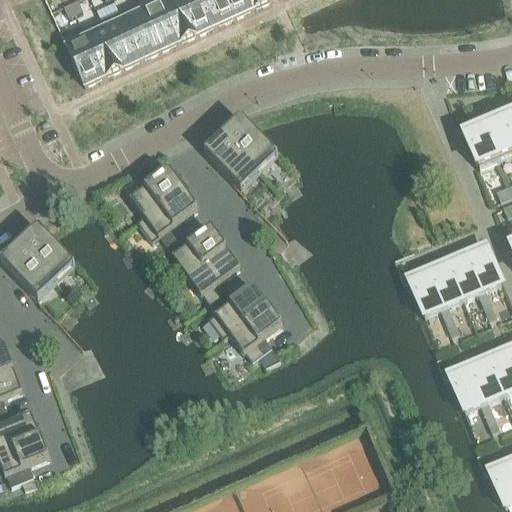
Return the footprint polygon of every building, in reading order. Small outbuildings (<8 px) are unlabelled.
[(178,0),(171,0),(159,6),(179,49),(197,41),(178,0)] [(178,0),(197,41),(216,32),(201,0),(178,0)] [(224,0),(201,0),(216,32),(235,24),(224,0)] [(224,0),(235,24),(254,15),(246,0),(224,0)] [(269,0),(246,0),(254,15),(272,7),(269,0)] [(78,6),(71,10),(76,21),(83,17),(78,6)] [(139,10),(138,10),(160,58),(179,49),(159,6),(141,14),(139,10)] [(71,10),(63,13),(68,24),(76,21),(71,10)] [(138,10),(119,19),(141,67),(160,58),(138,10)] [(119,19),(101,27),(122,75),(141,67),(119,19)] [(101,27),(82,36),(84,40),(104,84),(122,75),(101,27)] [(84,40),(65,49),(73,67),(78,79),(79,79),(85,92),(104,84),(84,40)] [(511,119),(500,125),(511,152),(511,119)] [(274,158),(255,139),(242,125),(224,142),(256,176),(274,158)] [(511,162),(511,152),(500,125),(482,132),(498,168),(511,162)] [(498,168),(482,132),(464,140),(478,173),(479,173),(480,176),(498,168)] [(256,176),(224,142),(205,160),(218,173),(237,193),(256,176)] [(138,230),(183,197),(169,177),(152,190),(144,180),(124,195),(132,205),(130,206),(144,224),(138,229),(138,230)] [(511,203),(511,202),(508,193),(496,197),(501,208),(511,203)] [(180,229),(197,216),(183,197),(138,230),(152,249),(160,244),(167,253),(187,239),(180,229)] [(511,222),(511,209),(503,214),(508,224),(511,222)] [(71,267),(52,248),(39,234),(21,251),(52,285),(71,267)] [(187,284),(226,255),(212,235),(194,248),(187,239),(167,253),(174,263),(173,264),(187,284)] [(52,285),(21,251),(2,268),(34,302),(52,285)] [(501,291),(485,252),(482,253),(473,256),(474,259),(468,262),(467,260),(465,260),(482,299),(486,297),(501,291)] [(222,287),(240,274),(226,255),(187,284),(201,303),(203,302),(210,312),(230,298),(222,287)] [(482,299),(465,260),(463,261),(455,264),(456,267),(449,270),(448,268),(447,268),(463,307),(478,301),(484,314),(492,311),(486,297),(482,299)] [(463,307),(447,268),(444,269),(436,272),(437,275),(430,278),(429,275),(428,276),(444,315),(448,313),(463,307)] [(444,315),(428,276),(425,277),(417,280),(418,283),(410,286),(411,288),(410,288),(425,323),(440,316),(446,330),(454,327),(448,313),(444,315)] [(230,342),(269,314),(254,294),(237,306),(230,298),(210,312),(217,321),(209,327),(224,347),(230,342)] [(497,325),(492,311),(484,314),(489,328),(497,325)] [(282,332),(269,314),(230,342),(244,361),(245,360),(253,370),(260,365),(267,375),(281,367),(265,345),(282,332)] [(460,340),(454,327),(446,330),(452,344),(460,340)] [(0,380),(13,375),(4,354),(0,355),(0,380)] [(511,370),(506,356),(503,357),(495,360),(496,363),(489,366),(488,363),(487,364),(503,403),(511,399),(511,370)] [(503,403),(487,364),(484,365),(476,368),(477,371),(470,374),(469,371),(468,372),(484,411),(488,409),(503,403)] [(484,411),(468,372),(466,373),(465,372),(457,376),(458,379),(450,382),(451,384),(450,384),(465,419),(481,412),(487,426),(494,423),(488,409),(484,411)] [(2,407),(22,398),(13,375),(0,380),(0,419),(6,417),(2,407)] [(0,460),(41,444),(31,420),(11,429),(6,417),(0,419),(0,460)] [(500,436),(494,423),(487,426),(492,439),(500,436)] [(29,473),(50,465),(41,444),(0,460),(0,470),(5,483),(7,482),(12,494),(22,490),(33,485),(34,485),(29,473)] [(511,476),(508,468),(506,469),(506,468),(498,472),(499,474),(491,478),(491,479),(491,480),(504,511),(509,511),(511,511),(511,476)] [(37,494),(35,489),(33,485),(22,490),(25,497),(37,494)]
